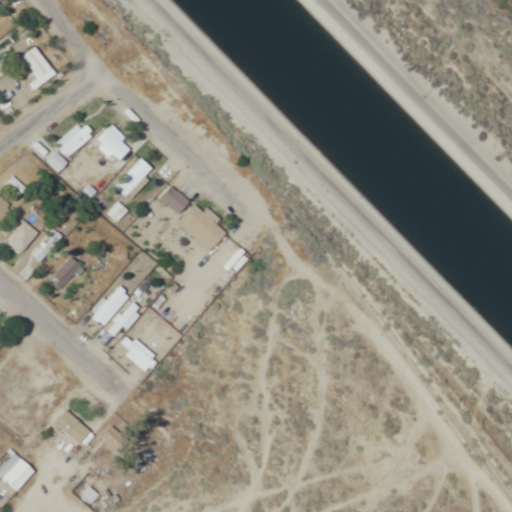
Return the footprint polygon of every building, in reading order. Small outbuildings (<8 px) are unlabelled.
[(50,75),(29,47),(16,56),(27,72),(19,78),(28,90),(50,75)] [(90,138),(111,161),(124,149),(116,140),(119,138),(106,123),(90,138)] [(53,171),(61,163),(50,152),(42,160),(53,171)] [(146,169),(134,157),(107,185),(119,197),(146,169)] [(169,217),(183,204),(161,179),(147,192),(169,217)] [(0,241),(13,254),(33,233),(19,220),(0,239),(0,241)] [(46,275),(55,286),(75,268),(66,257),(46,275)] [(126,289),(118,283),(94,313),(101,319),(126,289)] [(72,445),(84,433),(60,409),(48,422),(72,445)] [(125,442),(104,425),(94,438),(115,455),(125,442)] [(78,495),(87,504),(92,498),(83,490),(78,495)]
